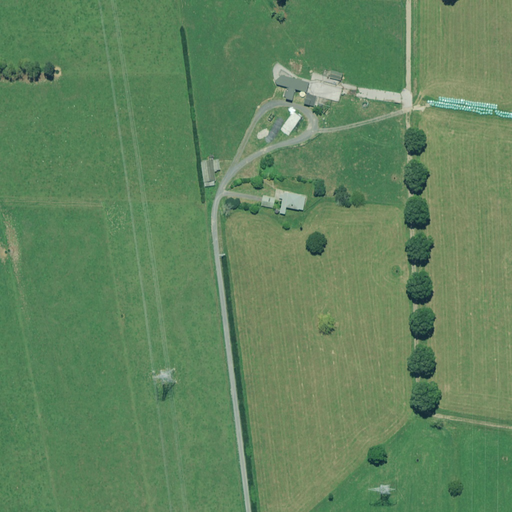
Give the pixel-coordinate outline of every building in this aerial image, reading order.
[(294,101),(296,90),(300,91),(299,97),(306,99),(310,83),(280,75),(278,85),(290,88),(289,91),(287,91),(285,98),(287,98),(287,99),(294,101)] [(317,97),(308,94),(305,104),(314,107),(317,97)] [(320,105),(317,109),(325,115),(328,110),(320,105)] [(221,171),(220,161),(203,162),(205,182),(216,181),(215,172),(221,171)] [(307,197),(282,192),(281,199),(284,199),(281,213),(286,215),(287,208),(304,211),(307,197)] [(276,199),(264,197),(263,206),(274,208),(276,199)]
